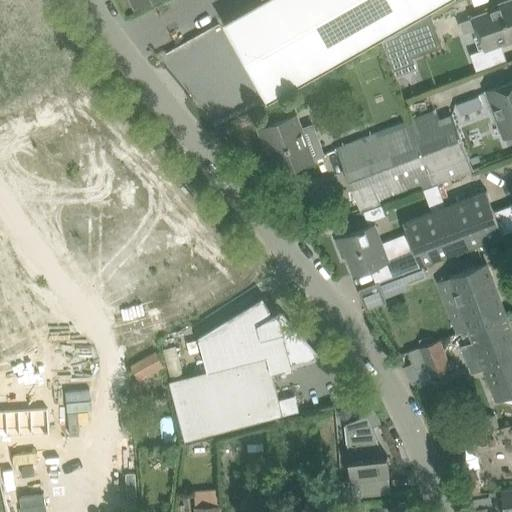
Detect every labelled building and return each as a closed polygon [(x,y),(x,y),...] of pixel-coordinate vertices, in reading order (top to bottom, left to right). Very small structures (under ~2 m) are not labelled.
[(261,0),(224,22),(268,101),(446,0),(261,0)] [(474,17),(459,22),(464,34),(478,29),(480,35),(475,37),(480,49),(484,47),(486,51),(501,45),(511,41),(511,38),(511,37),(511,0),(510,0),(498,4),(499,7),(473,17),(474,17)] [(399,32),(382,41),(395,77),(418,68),(414,57),(443,46),(431,15),(399,32)] [(509,136),(511,135),(511,81),(486,91),(498,121),(502,119),(509,136)] [(437,110),(411,120),(436,185),(438,184),(438,183),(474,170),(452,116),(441,120),(437,110)] [(296,115),(278,121),(259,128),(265,144),(268,143),(279,172),(325,154),(313,124),(301,128),(296,115)] [(436,185),(411,120),(338,147),(362,212),(423,189),(423,190),(436,185)] [(436,185),(423,190),(428,205),(444,199),(438,184),(436,185)] [(468,197),(445,206),(462,248),(511,229),(511,204),(495,211),(487,190),(468,197)] [(419,264),(421,263),(462,248),(445,206),(403,221),(419,264)] [(374,223),(355,230),(337,238),(344,256),(348,255),(355,274),(388,261),(374,223)] [(0,299),(15,293),(15,292),(30,285),(10,239),(0,243),(0,299)] [(487,262),(450,276),(464,313),(453,318),(457,331),(469,326),(469,328),(506,314),(492,277),(487,262)] [(422,265),(404,271),(408,283),(426,276),(422,265)] [(379,281),(358,289),(366,309),(387,301),(379,281)] [(20,381),(123,337),(103,291),(1,335),(20,381)] [(169,381),(185,440),(299,410),(295,395),(280,399),(271,368),(289,363),(290,367),(292,366),(291,363),(317,356),(287,322),(280,324),(279,317),(281,317),(279,309),(272,313),(263,298),(200,337),(209,370),(169,381)] [(474,340),(462,344),(472,371),(484,367),(496,400),(511,393),(511,329),(506,314),(469,328),(474,340)] [(440,337),(420,345),(431,373),(451,366),(440,337)] [(156,352),(131,367),(139,382),(164,367),(156,352)] [(100,363),(84,370),(86,403),(102,402),(100,363)] [(84,370),(66,377),(67,404),(86,403),(84,370)] [(66,377),(42,387),(43,405),(67,404),(66,377)] [(20,396),(0,404),(0,415),(21,414),(20,396)] [(145,398),(140,402),(142,409),(148,411),(153,406),(151,399),(145,398)] [(358,421),(346,422),(352,479),(342,480),(344,494),(353,493),(355,495),(392,491),(392,490),(390,490),(389,475),(390,475),(388,455),(385,456),(367,414),(358,418),(358,421)] [(487,418),(470,422),(473,433),(489,430),(487,418)] [(473,471),(459,476),(463,490),(464,495),(469,493),(479,491),(473,471)] [(84,476),(74,477),(75,489),(85,489),(84,476)] [(94,476),(84,476),(85,489),(95,488),(94,476)] [(62,477),(50,478),(50,491),(63,490),(62,477)] [(74,477),(62,477),(63,490),(75,489),(74,477)] [(50,478),(37,479),(38,491),(50,491),(50,478)] [(25,479),(13,480),(14,493),(26,492),(25,479)] [(37,479),(25,479),(26,492),(38,491),(37,479)] [(13,480),(0,481),(3,493),(14,493),(13,480)] [(258,486),(260,511),(279,511),(277,484),(258,486)] [(219,488),(194,490),(196,505),(220,503),(219,488)] [(511,511),(511,488),(502,490),(505,511),(511,511)] [(196,505),(195,505),(195,511),(221,511),(220,503),(196,505)]
